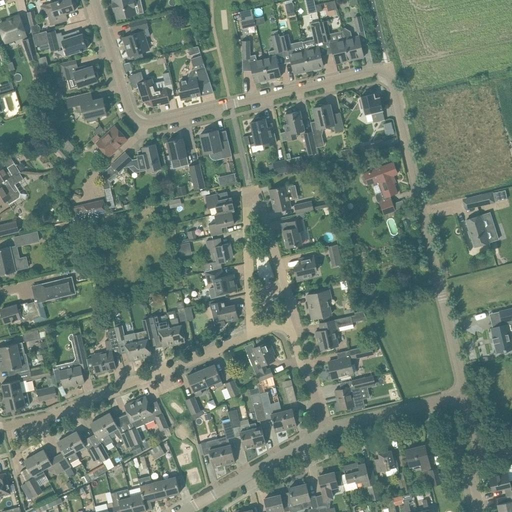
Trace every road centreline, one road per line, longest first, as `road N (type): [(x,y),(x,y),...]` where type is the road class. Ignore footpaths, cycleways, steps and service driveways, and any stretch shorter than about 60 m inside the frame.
road 1 (residential): [(462,395),(386,71),(141,124),(127,110),(93,0)]
road 2 (residential): [(0,429),(251,335)]
road 3 (residential): [(185,511),(329,428)]
road 4 (residential): [(251,335),(247,194)]
road 5 (residential): [(293,325),(247,194)]
road 6 (residential): [(329,428),(462,395)]
